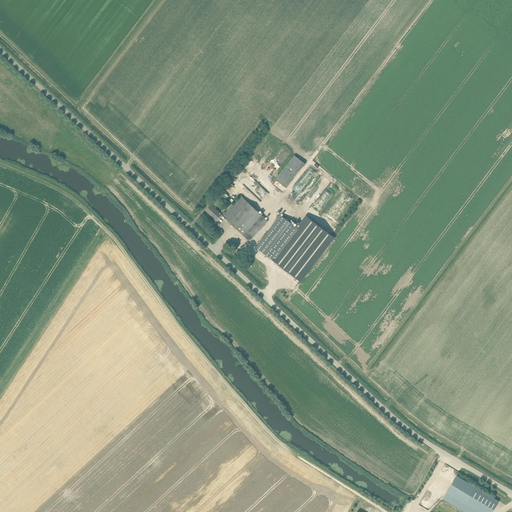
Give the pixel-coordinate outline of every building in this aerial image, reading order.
[(276,179),(286,187),(304,163),(295,156),(276,179)] [(218,199),(205,212),(209,215),(221,202),(223,203),(227,198),(219,191),(214,196),(218,199)] [(227,211),(222,216),(249,241),(268,221),(241,196),(227,211)] [(222,216),(227,211),(224,208),(220,213),(215,208),(210,214),(214,218),(213,218),(216,221),(221,215),(222,216)] [(300,230),(281,215),(256,247),(274,262),(300,230)] [(457,476),(454,480),(443,499),(464,511),(492,511),(499,501),(457,476)]
